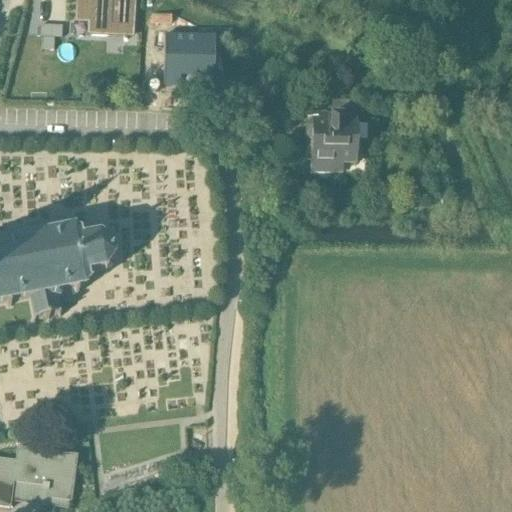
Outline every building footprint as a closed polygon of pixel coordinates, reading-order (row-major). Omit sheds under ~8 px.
[(133,0),(74,0),(73,22),(90,23),(89,36),(130,39),(133,0)] [(355,103),(332,103),(331,117),(355,118),(355,103)] [(331,117),(318,117),(317,122),(311,122),(303,129),(303,139),(311,145),(310,176),(364,177),(365,159),(355,159),(356,118),(355,118),(331,117)] [(19,236),(16,237),(17,241),(0,243),(0,307),(6,306),(7,310),(11,309),(10,305),(29,301),(33,320),(31,323),(33,325),(35,322),(44,320),(44,322),(48,321),(48,319),(56,317),(60,320),(61,317),(58,315),(55,302),(59,301),(61,299),(61,295),(74,293),(75,296),(78,296),(78,292),(84,291),(84,288),(88,284),(90,285),(91,283),(89,282),(88,277),(102,274),(104,277),(107,274),(105,271),(111,262),(115,263),(116,260),(112,259),(110,249),(113,246),(111,243),(108,246),(99,240),(100,236),(96,235),(95,239),(82,241),(81,236),(82,234),(80,232),(79,234),(73,232),(73,230),(66,231),(65,227),(61,228),(62,232),(43,235),(42,232),(40,232),(35,227),(36,225),(33,224),(32,226),(24,228),(21,226),(19,228),(21,230),(19,236)] [(77,458),(16,450),(14,463),(0,461),(0,509),(10,511),(11,504),(67,511),(68,503),(71,503),(77,458)] [(198,458),(177,458),(178,479),(199,478),(198,458)]
